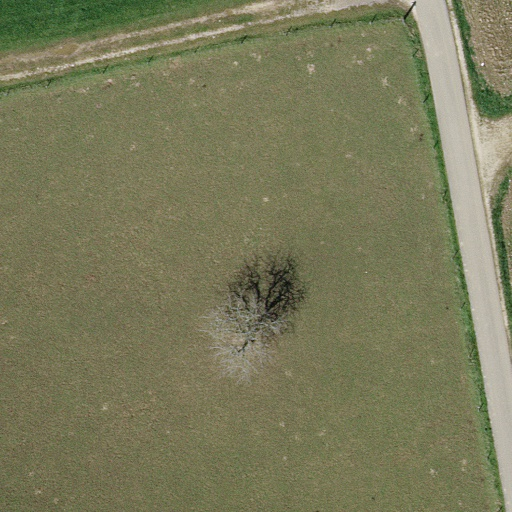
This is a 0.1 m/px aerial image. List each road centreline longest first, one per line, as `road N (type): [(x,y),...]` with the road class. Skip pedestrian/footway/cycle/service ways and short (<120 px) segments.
road 1 (unclassified): [(511,434),(474,163),(428,0)]
road 2 (track): [(0,74),(382,0)]
